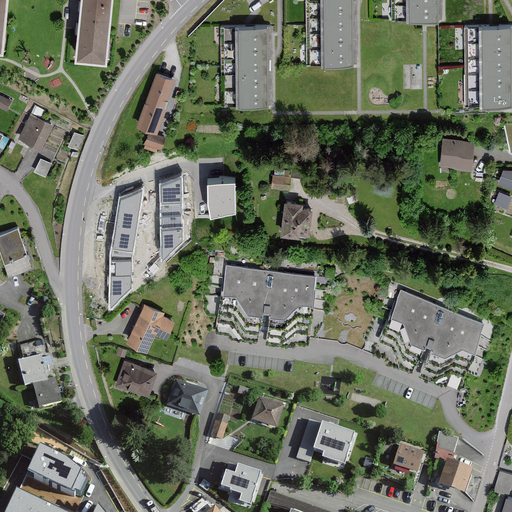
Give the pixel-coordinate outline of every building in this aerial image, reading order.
[(0,0),(0,48),(8,49),(12,0),(0,0)] [(112,60),(117,0),(84,0),(80,56),(112,60)] [(357,65),(356,0),(305,0),(306,65),(357,65)] [(441,20),(441,0),(390,0),(391,20),(441,20)] [(511,104),(511,25),(465,25),(465,105),(511,104)] [(271,105),(271,26),(220,26),(221,105),(271,105)] [(158,72),(139,126),(159,133),(168,109),(166,108),(176,79),(158,72)] [(12,102),(0,96),(0,108),(7,112),(12,102)] [(53,125),(30,115),(19,139),(42,149),(53,125)] [(166,137),(150,132),(145,145),(162,151),(166,137)] [(82,138),(74,134),(68,147),(76,151),(82,138)] [(442,167),(475,169),(477,141),(444,138),(442,167)] [(52,162),(41,157),(34,170),(45,176),(52,162)] [(182,172),(158,180),(157,263),(182,241),(182,172)] [(500,185),(511,188),(511,175),(505,173),(500,185)] [(291,177),(274,176),(273,189),(290,190),(291,177)] [(236,208),(236,178),(208,178),(208,212),(236,208)] [(136,242),(145,184),(122,192),(113,250),(111,304),(133,285),(136,242)] [(494,202),(507,207),(511,194),(511,192),(499,188),(494,202)] [(315,207),(306,207),(306,203),(287,201),(284,233),(312,236),(315,207)] [(18,228),(0,234),(0,247),(10,275),(32,267),(18,228)] [(220,322),(235,323),(246,336),(285,339),(297,329),(311,331),(317,273),(225,265),(220,322)] [(380,341),(394,347),(401,363),(437,377),(452,371),(465,377),(487,323),(402,288),(380,341)] [(167,313),(146,303),(129,339),(150,349),(157,334),(168,339),(176,322),(165,317),(167,313)] [(28,388),(35,386),(42,410),(64,404),(57,379),(49,382),(42,359),(49,357),(44,342),(21,348),(25,363),(21,364),(28,388)] [(149,398),(158,371),(125,360),(116,387),(149,398)] [(201,420),(210,393),(176,383),(168,409),(201,420)] [(285,409),(261,400),(253,421),(277,430),(285,409)] [(228,419),(219,416),(212,438),(222,441),(228,419)] [(359,435),(308,420),(297,455),(348,470),(359,435)] [(460,440),(440,435),(437,460),(446,463),(447,458),(454,460),(460,440)] [(70,459),(39,443),(25,474),(81,499),(90,480),(70,459)] [(426,455),(403,447),(396,466),(419,474),(426,455)] [(475,470),(449,462),(441,487),(467,495),(475,470)] [(494,487),(509,492),(511,483),(511,471),(500,468),(494,487)] [(248,511),(260,478),(234,469),(231,478),(223,475),(217,492),(239,500),(236,508),(246,511),(248,511)] [(65,511),(14,488),(2,511),(65,511)] [(324,511),(272,493),(268,504),(289,511),(324,511)] [(511,511),(511,497),(509,496),(503,511),(511,511)] [(217,511),(204,497),(190,509),(192,511),(217,511)] [(108,511),(100,501),(94,511),(108,511)]
